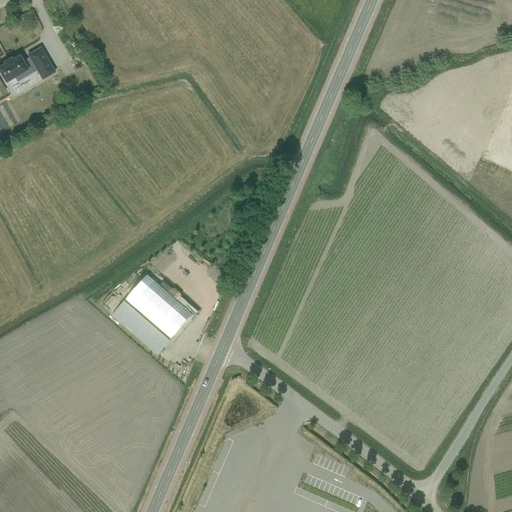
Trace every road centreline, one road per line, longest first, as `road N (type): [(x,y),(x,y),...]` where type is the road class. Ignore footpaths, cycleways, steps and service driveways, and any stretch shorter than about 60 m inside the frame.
road 1 (primary): [(220,351),(371,0)]
road 2 (unclassified): [(420,499),(220,351)]
road 3 (primary): [(151,511),(220,351)]
road 4 (unclassified): [(511,361),(420,499)]
